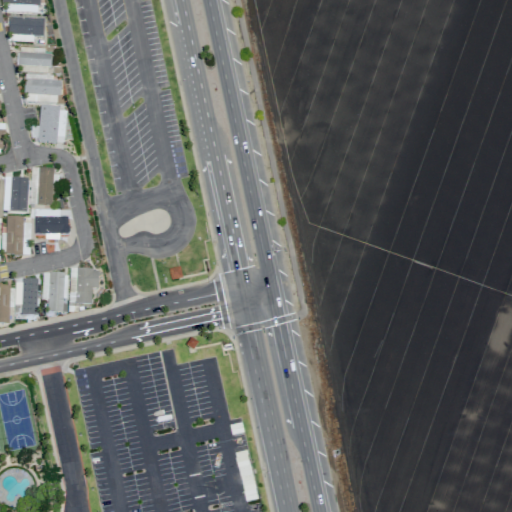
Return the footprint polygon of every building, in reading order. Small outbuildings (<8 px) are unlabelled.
[(38,0),(2,0),(2,12),(38,13),(38,0)] [(32,42),(32,36),(42,36),(42,19),(8,18),(8,41),(32,42)] [(48,73),(49,50),(18,49),(17,72),(48,73)] [(23,102),(61,103),(61,80),(52,80),(52,75),(24,74),(23,102)] [(63,143),(65,108),(38,107),(37,142),(63,143)] [(29,204),(50,205),(52,168),(30,167),(29,204)] [(26,211),(26,178),(2,177),(2,211),(26,211)] [(68,209),(36,209),(35,234),(67,234),(68,209)] [(29,255),(29,223),(22,223),(22,216),(3,216),(3,246),(4,246),(4,255),(29,255)] [(181,277),(178,266),(168,269),(170,280),(181,277)] [(97,288),(97,269),(69,268),(68,303),(90,304),(91,288),(97,288)] [(41,272),(41,299),(46,300),(46,311),(64,311),(64,273),(41,272)] [(35,315),(36,278),(21,278),(20,315),(35,315)] [(0,322),(8,323),(8,307),(13,307),(13,286),(0,285),(0,322)]
